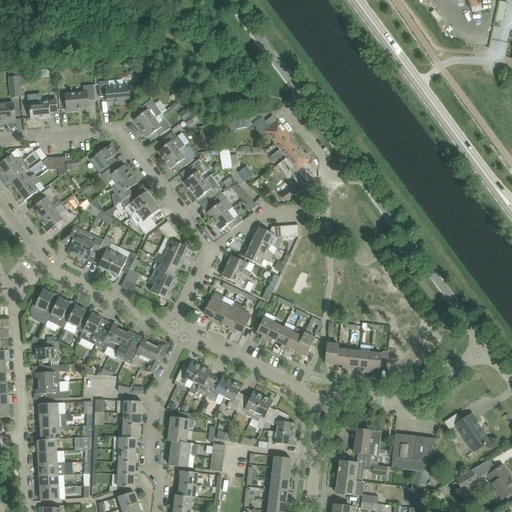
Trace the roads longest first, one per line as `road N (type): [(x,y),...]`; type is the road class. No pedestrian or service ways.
road 1 (residential): [(0,142),(117,137),(208,254)]
road 2 (tertiary): [(355,0),(511,211)]
road 3 (unclassified): [(230,0),(364,181)]
road 4 (unclassified): [(364,181),(485,344)]
road 5 (residential): [(485,344),(409,403),(317,403)]
road 6 (residential): [(156,511),(149,397),(180,335)]
road 7 (residential): [(208,254),(268,212),(326,208),(323,176)]
road 8 (residential): [(317,403),(300,387),(180,335)]
road 9 (residential): [(171,330),(39,262)]
road 10 (residential): [(15,304),(24,438)]
